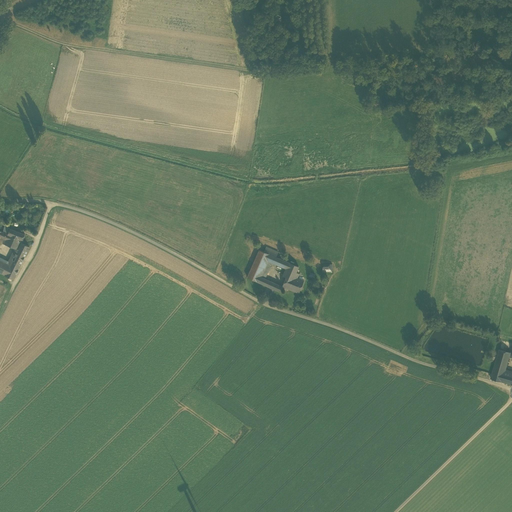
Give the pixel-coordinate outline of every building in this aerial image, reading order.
[(25,234),(10,229),(8,234),(7,235),(22,240),(25,234)] [(7,235),(8,234),(1,232),(0,234),(0,235),(5,238),(3,244),(17,249),(21,243),(22,240),(7,235)] [(21,243),(17,249),(10,265),(19,269),(29,247),(21,243)] [(266,247),(264,252),(269,254),(276,257),(278,252),(266,247)] [(247,277),(257,281),(259,276),(266,259),(269,254),(264,252),(259,250),(247,277)] [(287,268),(289,263),(276,257),(269,254),(266,259),(272,262),(287,268)] [(19,269),(10,265),(0,259),(0,272),(13,280),(19,269)] [(259,276),(264,278),(272,262),(266,259),(259,276)] [(289,289),(296,272),(298,267),(289,263),(287,268),(284,274),(283,276),(285,277),(282,286),(281,289),(285,290),(286,288),(289,289)] [(289,289),(298,293),(304,281),(297,278),(297,277),(298,276),(299,274),(296,272),(289,289)] [(270,288),(273,282),(264,278),(259,276),(257,281),(270,288)] [(510,353),(499,349),(490,379),(502,382),(505,372),(509,357),(510,353)] [(511,384),(511,374),(505,372),(502,382),(511,384)]
